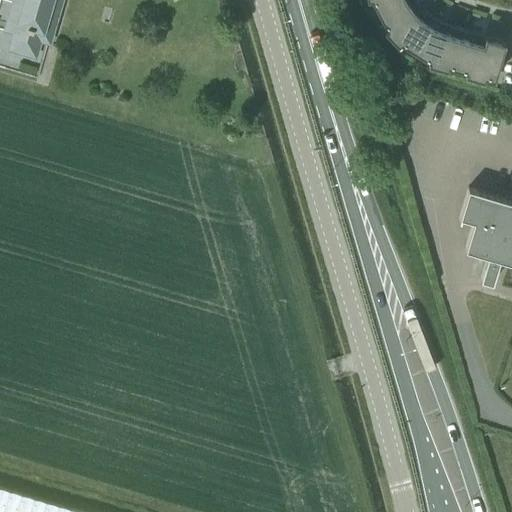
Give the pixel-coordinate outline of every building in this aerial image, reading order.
[(13,0),(11,9),(20,12),(10,46),(34,54),(40,32),(49,35),(59,0),(13,0)] [(371,0),(377,9),(394,0),(371,0)] [(389,34),(421,4),(417,0),(416,0),(394,0),(377,9),(385,24),(382,26),(389,34)] [(433,15),(424,8),(421,4),(389,34),(397,41),(399,39),(413,47),(433,15)] [(436,62),(448,21),(443,20),(433,15),(413,47),(427,56),(426,59),(436,62)] [(455,64),(466,27),(453,23),(448,21),(436,62),(446,65),(447,62),(455,64)] [(473,73),(485,33),(466,27),(455,64),(464,67),(463,70),(473,73)] [(485,33),(473,73),(483,76),(484,73),(493,76),(504,39),(485,33)] [(511,199),(468,186),(458,218),(472,222),(464,247),(487,254),(480,278),(492,282),(499,258),(511,261),(511,199)] [(0,511),(89,511),(0,485),(0,511)]
